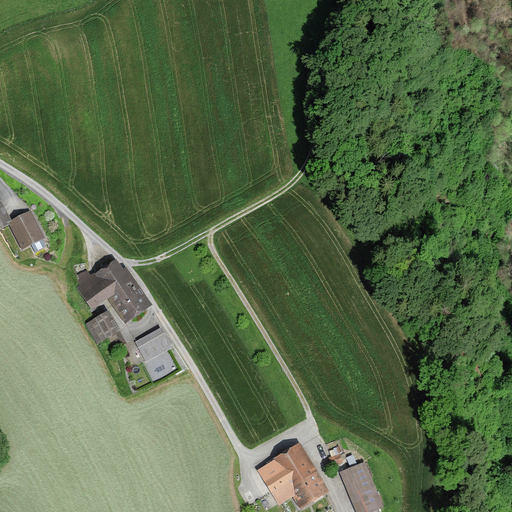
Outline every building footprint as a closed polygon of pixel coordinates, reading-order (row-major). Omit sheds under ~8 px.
[(0,232),(11,227),(24,252),(48,240),(33,212),(14,222),(4,203),(0,204),(0,232)] [(94,312),(110,301),(128,327),(154,309),(121,261),(79,290),(94,312)] [(123,333),(112,313),(87,326),(98,346),(110,340),(115,351),(127,344),(122,334),(123,333)] [(175,350),(164,330),(137,344),(148,365),(175,350)] [(278,508),(293,499),(300,511),(330,494),(300,444),(273,460),(274,462),(257,472),(278,508)] [(340,474),(355,511),(377,511),(384,509),(365,464),(340,474)]
